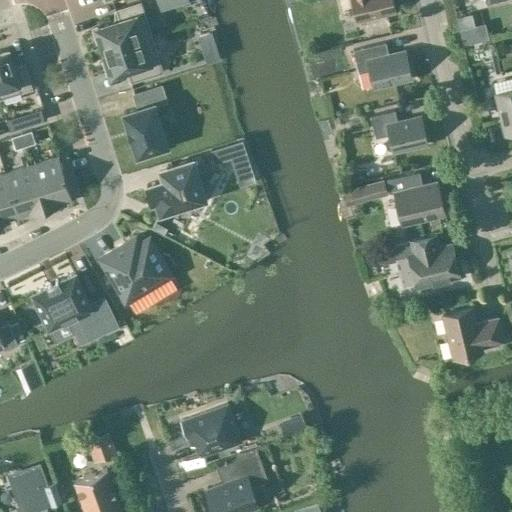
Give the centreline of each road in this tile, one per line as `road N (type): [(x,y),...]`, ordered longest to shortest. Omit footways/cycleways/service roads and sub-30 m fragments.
road 1 (residential): [(48,0),(107,173),(105,205),(76,231),(0,265)]
road 2 (residential): [(463,171),(420,0)]
